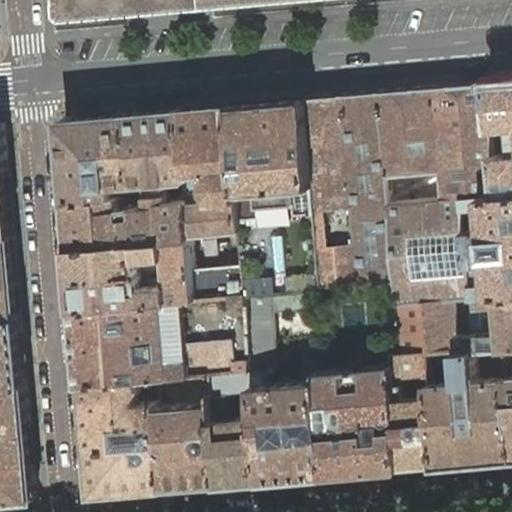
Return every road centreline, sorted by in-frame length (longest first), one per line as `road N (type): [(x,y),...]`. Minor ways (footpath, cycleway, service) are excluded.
road 1 (tertiary): [(30,81),(511,40)]
road 2 (residential): [(68,511),(30,81)]
road 3 (residential): [(511,496),(344,511)]
